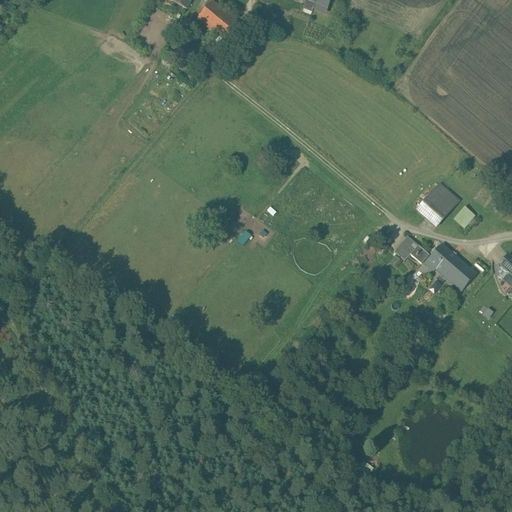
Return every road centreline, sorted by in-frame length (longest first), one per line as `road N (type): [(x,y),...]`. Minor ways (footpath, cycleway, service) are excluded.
road 1 (track): [(511,238),(462,244),(405,227),(215,70),(248,26),(253,0)]
road 2 (track): [(101,511),(0,299)]
